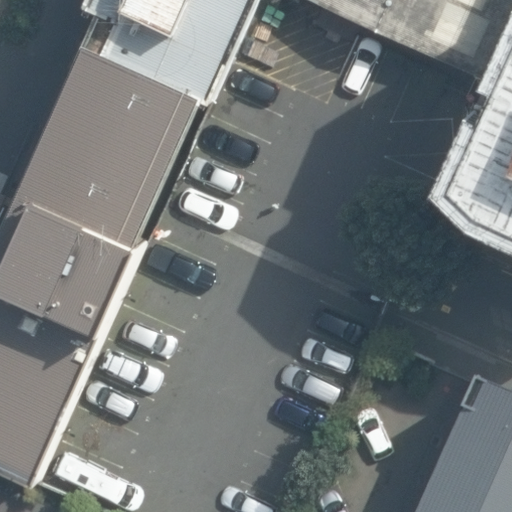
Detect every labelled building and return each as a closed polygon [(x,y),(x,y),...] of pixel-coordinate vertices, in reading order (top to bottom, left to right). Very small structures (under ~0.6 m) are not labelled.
[(92,0),(91,3),(100,7),(89,36),(219,99),(262,0),(92,0)] [(511,0),(296,0),(487,84),(511,27),(511,0)] [(511,27),(487,84),(442,183),(475,221),(511,237),(511,27)] [(219,99),(89,36),(31,180),(9,234),(0,230),(0,463),(3,465),(48,484),(219,99)] [(291,511),(367,348),(316,325),(230,511),(291,511)] [(0,511),(0,472),(3,465),(0,463),(0,511),(511,511),(511,400),(471,384),(417,511),(0,511)]
